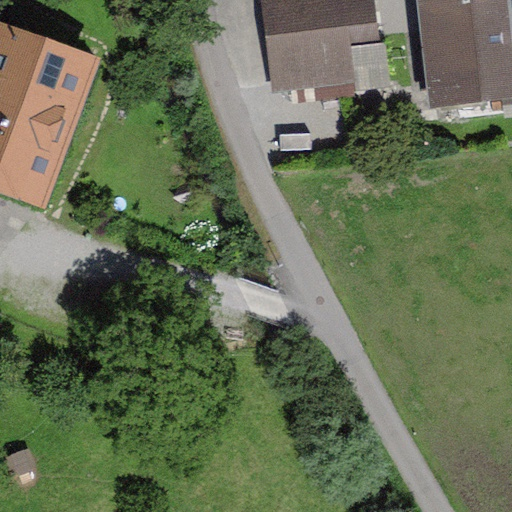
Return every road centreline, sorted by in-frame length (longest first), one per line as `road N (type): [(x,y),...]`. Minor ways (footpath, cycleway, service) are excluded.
road 1 (residential): [(197,0),(308,248),(457,511)]
road 2 (residential): [(0,230),(220,286)]
